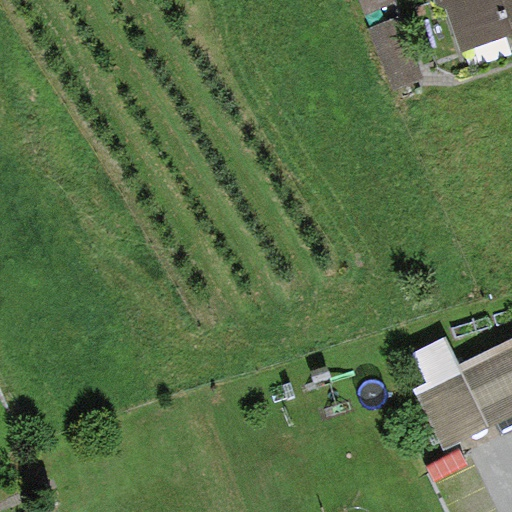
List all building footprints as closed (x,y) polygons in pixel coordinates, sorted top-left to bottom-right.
[(359,0),(367,18),(395,6),(392,0),(359,0)] [(511,0),(433,0),(435,6),(445,11),(461,58),(511,41),(511,0)] [(424,83),(400,20),(369,31),(393,95),(424,83)] [(427,386),(460,370),(445,341),(413,357),(427,386)] [(511,344),(460,370),(427,386),(412,393),(443,457),(511,423),(511,344)] [(3,373),(0,374),(0,444),(26,435),(3,373)]
